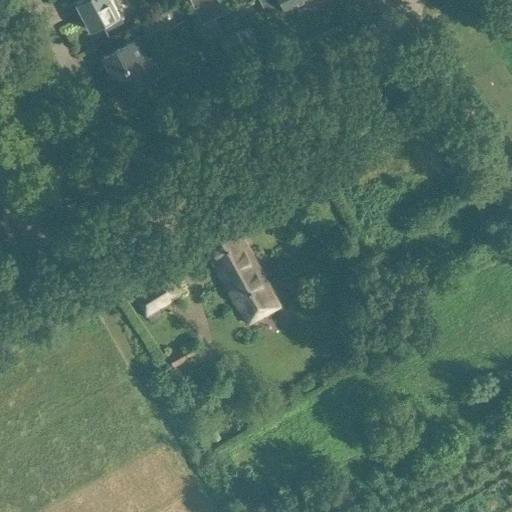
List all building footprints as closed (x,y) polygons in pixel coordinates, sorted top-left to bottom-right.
[(78,0),(70,5),(76,18),(82,16),(89,30),(101,24),(105,31),(122,22),(119,15),(111,0),(78,0)] [(259,0),(264,9),(280,1),(283,9),(297,3),(300,9),(317,0),(259,0)] [(178,4),(168,9),(176,24),(186,19),(178,4)] [(223,37),(213,42),(222,60),(240,51),(239,50),(244,48),(237,31),(223,37)] [(142,36),(103,56),(122,92),(147,79),(147,81),(160,75),(149,54),(151,53),(142,36)] [(232,57),(224,61),(228,70),(237,66),(232,57)] [(248,324),(280,307),(230,217),(198,234),(248,324)] [(415,223),(419,233),(431,227),(426,217),(415,223)] [(132,290),(143,307),(147,315),(181,294),(166,270),(132,290)] [(196,340),(183,348),(169,355),(174,366),(201,351),(196,340)]
